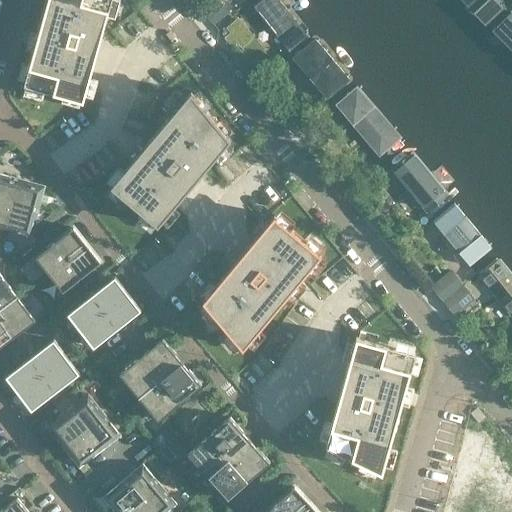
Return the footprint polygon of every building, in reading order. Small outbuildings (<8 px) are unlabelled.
[(91,75),(102,34),(111,0),(47,0),(24,85),(84,101),(91,75)] [(215,0),(204,9),(213,22),(229,9),(221,0),(215,0)] [(280,0),(264,0),(254,8),(290,54),(310,39),(280,0)] [(506,0),(461,0),(487,28),(511,6),(506,0)] [(511,50),(511,13),(494,32),(511,50)] [(242,15),(226,25),(239,46),(255,37),(242,15)] [(329,102),(355,80),(318,38),(292,60),(329,102)] [(377,158),(402,138),(361,86),(336,106),(377,158)] [(175,205),(202,173),(230,140),(191,92),(143,149),(134,159),(111,186),(158,226),(175,205)] [(430,217),(451,198),(412,153),(390,171),(430,217)] [(0,173),(0,194),(14,199),(40,206),(45,186),(0,173)] [(471,268),(511,234),(473,189),(434,222),(471,268)] [(0,227),(6,229),(14,199),(0,194),(0,227)] [(31,236),(40,206),(14,199),(6,229),(31,236)] [(274,215),(250,244),(230,269),(203,301),(243,349),(291,291),(298,283),(321,255),(274,215)] [(49,274),(70,257),(87,244),(73,227),(36,257),(49,274)] [(63,291),(100,261),(87,244),(70,257),(49,274),(63,291)] [(475,272),(510,321),(511,319),(511,272),(499,254),(475,272)] [(431,285),(457,313),(476,296),(451,268),(431,285)] [(0,273),(0,308),(17,296),(0,273)] [(104,312),(128,293),(115,276),(91,295),(104,312)] [(141,310),(128,293),(104,312),(117,328),(141,310)] [(80,330),(104,312),(91,295),(67,313),(80,330)] [(35,320),(17,296),(0,308),(0,319),(13,337),(35,320)] [(93,347),(117,328),(104,312),(80,330),(93,347)] [(0,346),(13,337),(0,319),(0,346)] [(356,337),(349,363),(338,404),(326,446),(382,473),(415,353),(356,337)] [(182,361),(175,354),(176,353),(163,338),(141,356),(160,379),(182,361)] [(43,374),(66,356),(54,339),(30,357),(43,374)] [(79,373),(66,356),(43,374),(55,391),(79,373)] [(160,379),(141,356),(120,374),(139,397),(160,379)] [(43,374),(30,357),(6,376),(19,392),(43,374)] [(202,384),(189,368),(188,369),(182,361),(160,379),(180,402),(202,384)] [(55,391),(43,374),(19,392),(31,409),(55,391)] [(180,402),(160,379),(139,397),(158,420),(180,402)] [(72,407),(88,427),(105,448),(121,435),(88,394),(72,407)] [(88,427),(72,407),(47,426),(63,447),(88,427)] [(249,439),(243,432),(243,431),(230,416),(229,417),(208,435),(229,458),(249,439)] [(105,448),(88,427),(63,447),(79,468),(105,448)] [(208,476),(229,458),(208,435),(188,454),(208,476)] [(173,460),(186,449),(176,436),(162,446),(173,460)] [(483,451),(481,456),(489,459),(495,446),(474,437),(471,445),(483,451)] [(270,461),(257,446),(256,447),(249,439),(229,458),(249,480),(270,461)] [(249,480),(229,458),(208,476),(228,499),(249,480)] [(464,461),(453,487),(471,495),(483,469),(464,461)] [(166,511),(176,504),(143,464),(127,477),(144,497),(156,511),(166,511)] [(511,473),(494,465),(472,511),(499,511),(511,484),(511,473)] [(126,511),(144,497),(127,477),(103,497),(114,511),(126,511)] [(298,511),(309,502),(294,486),(266,511),(298,511)] [(29,511),(18,497),(17,498),(0,511),(29,511)] [(156,511),(144,497),(126,511),(156,511)] [(318,511),(309,502),(298,511),(318,511)]
